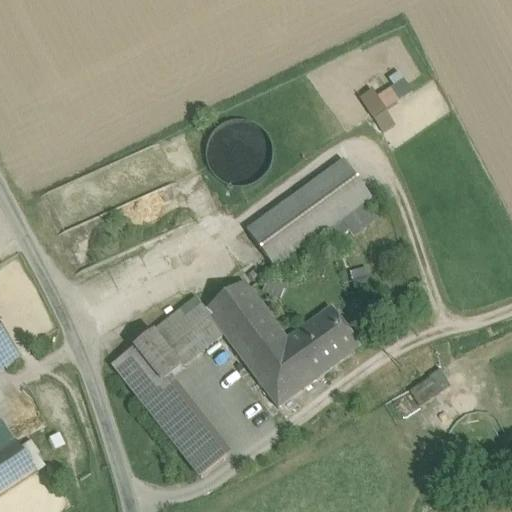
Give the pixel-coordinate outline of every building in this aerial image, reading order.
[(405,80),(379,98),(374,90),(361,99),(385,136),(398,127),(388,112),(414,94),(405,80)] [(352,157),(256,229),(287,270),(383,198),(352,157)] [(204,298),(115,368),(208,486),(251,452),(192,377),(229,347),(285,417),(373,348),(343,309),(299,343),(254,285),(217,314),(204,298)] [(0,386),(35,361),(0,311),(0,386)] [(418,404),(451,391),(444,373),(411,386),(418,404)] [(0,426),(0,498),(45,469),(12,419),(0,426)]
